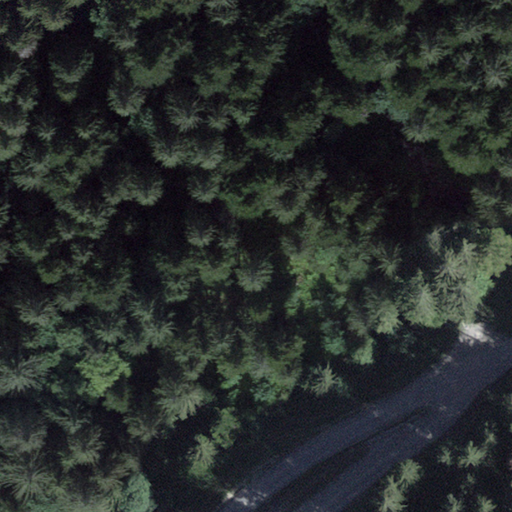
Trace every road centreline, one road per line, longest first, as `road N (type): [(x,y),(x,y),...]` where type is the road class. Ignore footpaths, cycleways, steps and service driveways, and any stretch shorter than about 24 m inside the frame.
road 1 (track): [(226,511),(283,452),(410,413),(511,367)]
road 2 (track): [(320,511),(345,484),(493,406),(511,384)]
